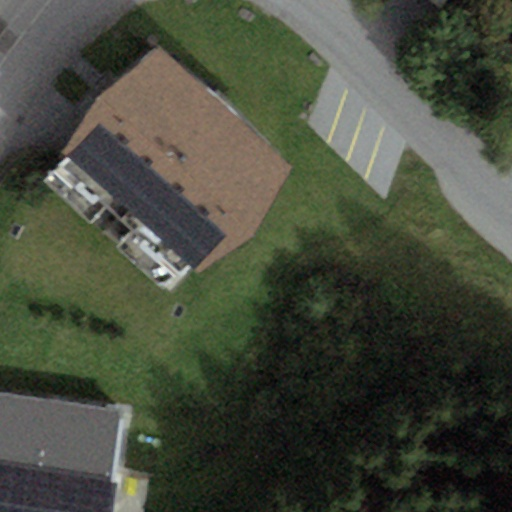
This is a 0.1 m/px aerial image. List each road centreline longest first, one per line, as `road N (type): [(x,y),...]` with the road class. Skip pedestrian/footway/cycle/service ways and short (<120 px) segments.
road 1 (residential): [(304,0),(511,215)]
road 2 (residential): [(0,111),(84,0)]
